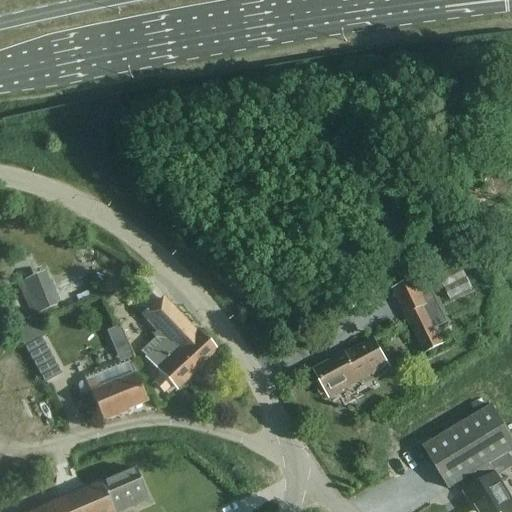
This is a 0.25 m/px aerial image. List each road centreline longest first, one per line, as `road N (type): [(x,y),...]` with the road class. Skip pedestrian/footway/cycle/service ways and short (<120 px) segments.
road 1 (unclassified): [(0,180),(108,216),(172,270),(226,330),(291,464)]
road 2 (primary): [(0,75),(416,0)]
road 3 (residential): [(46,449),(161,422),(206,426),(291,464)]
